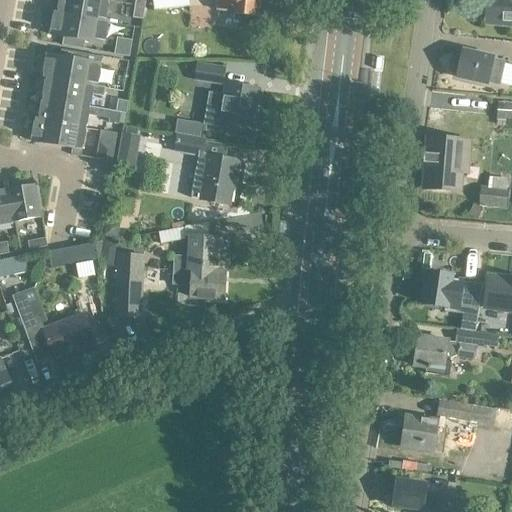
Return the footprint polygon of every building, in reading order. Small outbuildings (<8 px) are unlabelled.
[(100,0),(59,0),(57,13),(57,14),(104,23),(104,22),(108,1),(100,0)] [(151,0),(153,12),(190,7),(189,0),(151,0)] [(257,16),(258,0),(217,0),(216,10),(229,12),(229,14),(241,15),(241,14),(257,16)] [(511,0),(487,0),(486,25),(511,27),(511,0)] [(141,19),(143,8),(134,6),(132,18),(141,19)] [(104,23),(57,14),(57,13),(53,12),(49,36),(103,45),(107,22),(104,22),(104,23)] [(128,57),(131,42),(118,40),(115,54),(128,57)] [(453,70),(458,71),(456,77),(498,86),(504,61),(462,51),(461,57),(456,56),(453,70)] [(42,78),(46,79),(46,78),(97,87),(100,65),(46,55),(42,78)] [(193,82),(222,88),(225,69),(196,64),(193,82)] [(46,78),(46,79),(42,99),(89,107),(92,94),(103,96),(104,88),(97,87),(46,78)] [(224,84),(221,97),(206,95),(201,126),(245,133),(249,110),(252,110),(255,89),(224,84)] [(86,129),(89,107),(42,99),(38,119),(38,120),(86,129)] [(118,100),(116,112),(126,114),(128,102),(118,100)] [(496,120),(511,121),(511,103),(497,102),(496,120)] [(110,111),(108,123),(117,125),(120,113),(110,111)] [(86,129),(38,120),(38,119),(35,119),(31,142),(82,151),(86,129)] [(198,138),(200,125),(192,124),(190,137),(198,138)] [(104,132),(102,144),(114,146),(115,135),(116,134),(104,132)] [(136,155),(139,137),(121,134),(118,152),(136,155)] [(236,163),(204,157),(207,141),(176,135),(173,154),(198,158),(191,200),(224,206),(229,184),(232,184),(236,163)] [(467,173),(470,142),(427,139),(424,189),(459,191),(461,173),(467,173)] [(479,208),(505,210),(507,180),(488,178),(487,190),(480,189),(479,208)] [(9,191),(14,223),(39,218),(33,186),(29,187),(28,184),(13,187),(14,190),(9,191)] [(0,192),(0,225),(14,223),(9,191),(0,192)] [(172,258),(172,272),(219,275),(219,274),(220,256),(223,256),(224,240),(188,238),(187,259),(172,258)] [(46,247),(45,239),(33,241),(34,249),(46,247)] [(6,241),(0,242),(0,253),(8,253),(6,241)] [(51,268),(98,260),(95,244),(48,253),(51,268)] [(115,284),(143,285),(144,256),(117,255),(115,284)] [(0,261),(0,278),(11,276),(8,260),(0,261)] [(222,274),(219,274),(219,275),(172,272),(171,286),(189,287),(188,299),(221,301),(222,274)] [(458,314),(463,283),(451,281),(451,277),(429,274),(425,305),(446,308),(445,312),(458,314)] [(89,277),(76,282),(80,294),(93,290),(89,277)] [(141,321),(143,285),(115,284),(113,320),(141,321)] [(511,317),(511,286),(501,285),(498,316),(511,317)] [(33,288),(12,295),(35,361),(50,355),(50,356),(92,341),(81,313),(42,328),(40,322),(44,321),(33,288)] [(449,377),(451,363),(450,362),(450,359),(457,357),(456,359),(473,361),(475,348),(484,350),(487,335),(456,330),(454,343),(418,337),(414,366),(427,368),(426,374),(449,377)] [(0,359),(0,401),(14,396),(0,359)] [(493,430),(496,412),(439,401),(436,419),(493,430)] [(446,428),(437,426),(438,421),(406,416),(402,447),(442,454),(446,428)] [(424,496),(438,498),(436,511),(451,511),(455,486),(440,484),(440,488),(425,486),(426,484),(397,480),(393,506),(422,510),(424,496)]
